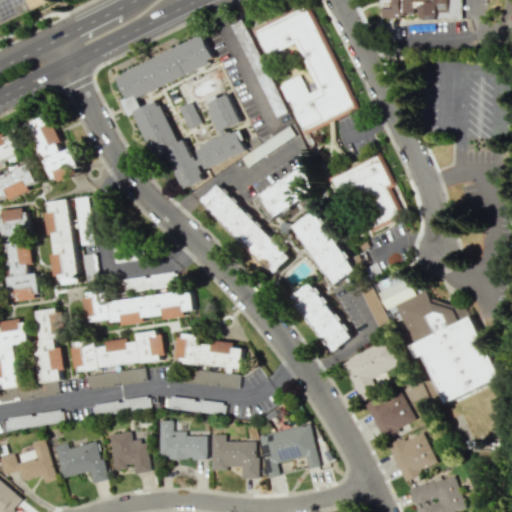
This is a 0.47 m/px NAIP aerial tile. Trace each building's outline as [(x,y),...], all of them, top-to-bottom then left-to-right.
[(461,17),(460,0),(380,0),(381,16),(414,15),(414,8),(419,8),(419,18),(461,17)] [(308,2),(362,108),(304,137),(277,84),(297,74),(307,93),(317,88),(292,41),(267,54),(254,30),(308,2)] [(116,74),(127,98),(123,99),(130,116),(136,113),(156,160),(169,155),(183,189),(204,180),(187,138),(178,142),(160,99),(142,107),(137,95),(215,62),(204,36),(116,74)] [(222,137),(197,146),(206,168),(248,151),(238,126),(242,125),(229,92),(207,101),(222,137)] [(188,128),(201,123),(193,101),(180,106),(188,128)] [(27,122),(53,183),(81,171),(71,147),(65,150),(49,113),(27,122)] [(0,137),(0,162),(22,153),(14,133),(6,136),(6,135),(0,137)] [(331,178),(341,200),(355,193),(360,204),(368,201),(373,211),(363,216),(369,230),(401,215),(388,187),(395,184),(381,154),(331,178)] [(11,199),(32,190),(29,184),(37,181),(30,164),(0,176),(0,198),(9,195),(11,199)] [(256,195),(270,219),(313,193),(299,169),(256,195)] [(219,184),(291,256),(275,273),(203,199),(219,184)] [(75,198),(82,245),(95,243),(88,196),(75,198)] [(81,283),(70,199),(49,201),(50,211),(46,212),(49,235),(54,234),(56,253),(52,254),(55,276),(60,276),(61,285),(81,283)] [(14,302),(36,298),(36,295),(41,295),(38,273),(30,274),(29,265),(35,264),(27,207),(0,211),(14,302)] [(332,285),(355,271),(317,209),(294,223),(332,285)] [(175,285),(173,274),(119,283),(121,294),(175,285)] [(385,307),(414,293),(407,279),(378,293),(385,307)] [(310,282),(353,335),(335,349),(293,296),(310,282)] [(109,300),(108,290),(85,292),(89,323),(121,319),(122,325),(146,322),(145,317),(164,315),(164,318),(186,316),(186,311),(195,310),(193,290),(109,300)] [(445,402),(500,379),(468,304),(453,310),(447,296),(432,303),(427,290),(396,303),(413,344),(411,344),(417,358),(425,355),(445,402)] [(38,310),(41,340),(37,341),(41,381),(61,379),(60,369),(65,369),(63,346),(57,347),(56,338),(64,337),(61,307),(38,310)] [(16,344),(28,342),(25,318),(0,320),(0,336),(1,346),(0,346),(0,384),(0,388),(21,385),(16,344)] [(166,359),(162,330),(137,333),(138,341),(130,342),(129,338),(106,340),(107,345),(97,346),(97,341),(72,344),(75,370),(166,359)] [(242,368),(244,348),(235,347),(236,341),(178,335),(176,361),(242,368)] [(341,362),(361,399),(390,383),(382,371),(399,361),(385,337),(341,362)] [(86,374),(88,387),(146,382),(145,368),(86,374)] [(43,382),(44,394),(59,394),(58,381),(43,382)] [(382,437),(415,422),(399,387),(366,403),(382,437)] [(150,397),(105,401),(106,412),(151,408),(150,397)] [(208,435),(186,435),(186,431),(174,431),(174,420),(160,420),(159,458),(207,458),(208,435)] [(268,478),(281,476),(278,462),(307,457),(309,468),(320,466),(312,424),(260,434),(268,478)] [(389,445),(404,479),(437,464),(423,430),(389,445)] [(114,468),(134,466),(135,473),(151,471),(148,439),(132,441),(131,431),(110,433),(114,468)] [(259,477),(258,440),(227,441),(226,434),(211,434),(212,468),(242,468),(242,478),(259,477)] [(0,458),(4,474),(19,470),(22,480),(43,475),(45,483),(56,480),(45,438),(32,441),(34,449),(16,454),(16,453),(0,456),(0,458)] [(69,447),(68,442),(55,445),(62,477),(90,471),(93,482),(107,479),(98,440),(69,447)] [(416,511),(457,511),(456,510),(465,508),(456,474),(410,486),(416,511)] [(0,511),(13,511),(24,499),(0,480),(0,511)]
